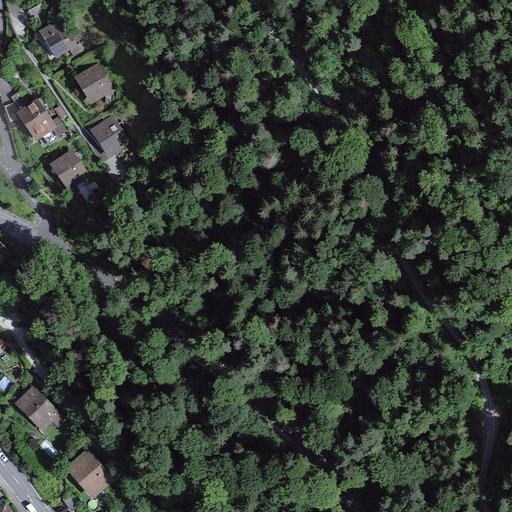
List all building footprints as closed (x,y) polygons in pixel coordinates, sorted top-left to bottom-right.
[(43,5),(42,3),(29,10),(36,23),(40,21),(43,5)] [(70,58),(84,50),(79,43),(83,41),(78,33),(74,36),(72,34),(68,36),(59,21),(52,25),(51,23),(41,29),(57,58),(66,53),(70,58)] [(117,89),(99,61),(75,76),(93,104),(117,89)] [(18,120),(16,112),(20,110),(35,100),(24,88),(11,97),(15,102),(5,106),(11,122),(18,120)] [(54,119),(39,97),(35,100),(20,110),(18,111),(38,140),(55,128),(61,136),(69,130),(62,120),(67,116),(60,105),(55,110),(59,116),(54,119)] [(131,141),(113,114),(91,129),(111,157),(123,149),(121,148),(131,141)] [(70,190),(91,176),(72,149),(51,163),(70,190)] [(141,158),(135,150),(129,154),(135,162),(141,158)] [(85,185),(80,188),(91,203),(96,199),(85,185)] [(0,264),(12,252),(0,240),(0,264)] [(16,310),(23,319),(29,314),(22,305),(16,310)] [(0,354),(8,344),(0,337),(0,354)] [(49,365),(54,373),(69,364),(64,356),(49,365)] [(58,427),(67,419),(33,384),(15,403),(43,431),(53,422),(58,427)] [(93,499),(116,480),(89,448),(66,467),(93,499)] [(78,511),(82,510),(72,495),(65,500),(68,503),(60,508),(63,511),(78,511)]
